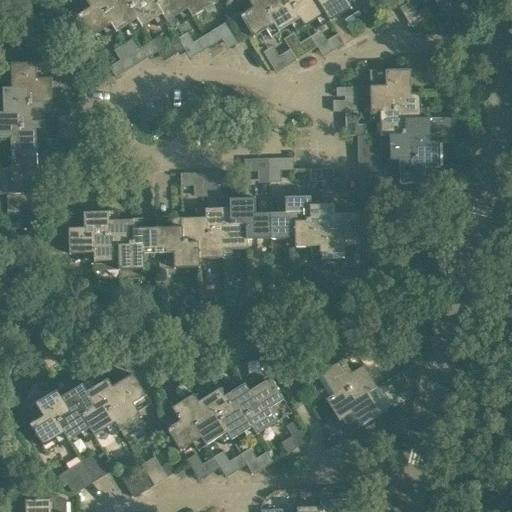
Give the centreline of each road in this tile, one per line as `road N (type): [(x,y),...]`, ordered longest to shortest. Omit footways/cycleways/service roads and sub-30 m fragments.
road 1 (residential): [(413,484),(468,261)]
road 2 (residential): [(322,73),(361,52),(410,44),(511,53)]
road 3 (residential): [(113,109),(172,74),(201,71),(291,87)]
road 4 (residential): [(142,161),(257,148),(274,131),(291,87)]
road 5 (residential): [(468,261),(511,83)]
road 6 (residential): [(413,484),(359,477),(249,486)]
